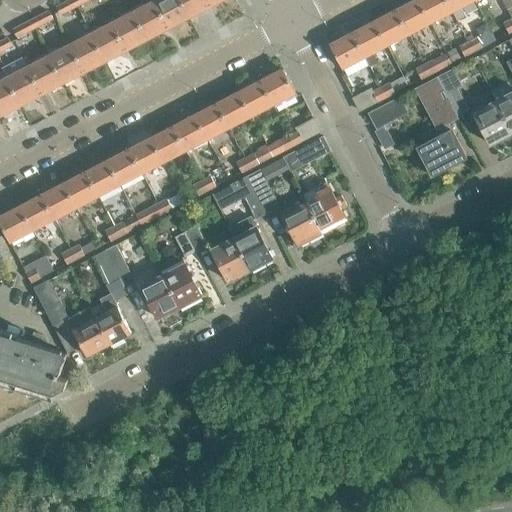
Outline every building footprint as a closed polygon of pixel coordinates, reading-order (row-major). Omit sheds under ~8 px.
[(69,0),(56,7),(58,11),(59,13),(76,4),(73,0),(69,0)] [(155,0),(154,1),(168,28),(189,17),(180,0),(155,0)] [(180,0),(189,17),(210,6),(207,0),(180,0)] [(415,0),(397,10),(409,33),(431,22),(419,0),(415,0)] [(447,0),(419,0),(431,22),(453,10),(447,0)] [(447,0),(453,10),(473,0),(447,0)] [(133,12),(147,39),(168,28),(154,1),(133,12)] [(397,10),(375,21),(387,44),(409,33),(397,10)] [(31,20),(34,26),(51,17),(48,11),(31,20)] [(112,23),(126,50),(147,39),(133,12),(112,23)] [(511,19),(491,30),(496,39),(511,31),(511,19)] [(31,20),(13,29),(16,35),(34,26),(31,20)] [(375,21),(353,33),(370,66),(378,62),(373,52),(387,44),(375,21)] [(91,34),(105,61),(126,50),(112,23),(91,34)] [(481,27),(479,33),(481,36),(481,37),(490,33),(489,32),(485,25),(481,27)] [(370,66),(353,33),(330,44),(343,68),(357,60),(362,70),(370,66)] [(70,45),(84,72),(105,61),(91,34),(70,45)] [(0,41),(0,50),(13,44),(9,37),(0,41)] [(478,38),(469,42),(474,51),(482,47),(478,38)] [(474,51),(469,42),(460,47),(464,56),(474,51)] [(50,55),(63,82),(84,72),(70,45),(50,55)] [(447,53),(426,65),(430,74),(452,62),(447,53)] [(42,94),(44,93),(63,82),(50,55),(28,67),(42,94)] [(430,74),(426,65),(416,69),(421,78),(430,74)] [(28,67),(7,78),(21,105),(42,94),(28,67)] [(437,76),(438,77),(447,93),(457,114),(468,109),(457,88),(462,85),(460,82),(468,78),(463,67),(455,71),(453,68),(437,76)] [(296,92),(284,69),(260,81),(272,105),(296,92)] [(447,93),(438,77),(417,88),(438,128),(439,128),(443,135),(418,148),(432,175),(467,157),(453,129),(452,130),(448,123),(459,117),(457,114),(447,93)] [(21,105),(7,78),(0,81),(0,114),(0,115),(21,105)] [(260,81),(238,92),(250,116),(272,105),(260,81)] [(386,96),(395,92),(390,83),(382,87),(386,96)] [(353,98),(359,110),(386,96),(382,87),(373,92),(371,89),(353,98)] [(250,116),(238,92),(219,103),(217,104),(229,127),(250,116)] [(511,92),(496,101),(511,131),(511,92)] [(399,97),(368,112),(376,127),(383,123),(406,111),(399,97)] [(511,133),(511,131),(496,101),(474,113),(475,114),(473,115),(478,125),(480,124),(491,145),(511,133)] [(217,104),(195,115),(207,139),(229,127),(217,104)] [(207,139),(195,115),(173,127),(185,150),(207,139)] [(298,131),(289,136),(294,145),(321,131),(314,118),(296,128),(298,131)] [(383,123),(376,127),(373,129),(383,146),(393,141),(383,123)] [(173,127),(151,138),(163,161),(185,150),(173,127)] [(272,156),(294,145),(289,136),(280,140),(279,139),(267,146),(272,156)] [(331,151),(323,136),(283,157),(291,172),(331,151)] [(163,161),(151,138),(129,150),(141,173),(163,161)] [(251,168),(272,156),(267,146),(266,144),(257,149),(259,152),(246,159),(251,168)] [(129,150),(107,161),(120,184),(141,173),(129,150)] [(237,164),(242,173),(251,168),(246,159),(237,164)] [(120,184),(107,161),(86,172),(98,195),(120,184)] [(86,172),(64,183),(76,207),(98,195),(86,172)] [(250,181),(255,190),(267,213),(279,207),(262,174),(250,181)] [(247,176),(226,187),(233,202),(244,196),(255,190),(250,181),(247,176)] [(202,182),(206,191),(215,187),(211,177),(202,182)] [(322,232),(347,219),(341,209),(347,206),(342,195),(336,198),(327,181),(316,187),(321,196),(308,203),(307,203),(322,232)] [(206,191),(202,182),(193,186),(198,195),(206,191)] [(76,207),(64,183),(42,195),(54,218),(76,207)] [(175,188),(169,192),(172,198),(179,195),(175,188)] [(244,196),(256,219),(267,213),(255,190),(244,196)] [(307,203),(308,203),(304,194),(283,205),(286,210),(282,212),(299,245),(322,232),(307,203)] [(42,195),(21,206),(33,229),(54,218),(42,195)] [(158,204),(163,214),(172,209),(167,200),(158,204)] [(141,225),(154,218),(163,214),(158,204),(149,209),(136,216),(141,225)] [(33,229),(21,206),(0,216),(0,221),(10,241),(33,229)] [(115,227),(119,237),(141,225),(136,216),(115,227)] [(186,231),(196,251),(207,245),(197,225),(186,231)] [(256,226),(236,237),(252,269),(273,258),(262,238),(264,237),(259,227),(257,228),(256,226)] [(119,237),(115,227),(105,232),(110,241),(119,237)] [(175,236),(186,256),(196,251),(186,231),(175,236)] [(236,237),(213,249),(214,251),(212,252),(217,262),(219,261),(229,281),(252,269),(236,237)] [(104,250),(119,278),(124,287),(135,281),(115,244),(104,250)] [(71,250),(76,259),(84,255),(79,245),(71,250)] [(76,259),(71,250),(62,255),(67,264),(76,259)] [(108,284),(119,278),(104,250),(94,255),(100,267),(99,268),(108,284)] [(32,282),(54,271),(49,261),(27,273),(32,282)] [(164,275),(180,307),(202,295),(192,275),(193,274),(188,264),(186,265),(186,263),(164,275)] [(164,275),(142,286),(143,288),(141,289),(146,299),(148,298),(158,318),(180,307),(164,275)] [(48,280),(35,287),(55,325),(65,320),(61,313),(65,311),(48,280)] [(107,312),(96,318),(109,344),(131,332),(111,293),(100,299),(107,312)] [(109,344),(96,318),(84,324),(78,313),(68,318),(74,329),(74,330),(76,334),(71,337),(74,342),(79,340),(87,355),(109,344)] [(0,375),(55,393),(66,387),(69,378),(60,376),(68,353),(51,347),(45,335),(35,332),(32,341),(0,331),(0,375)]
